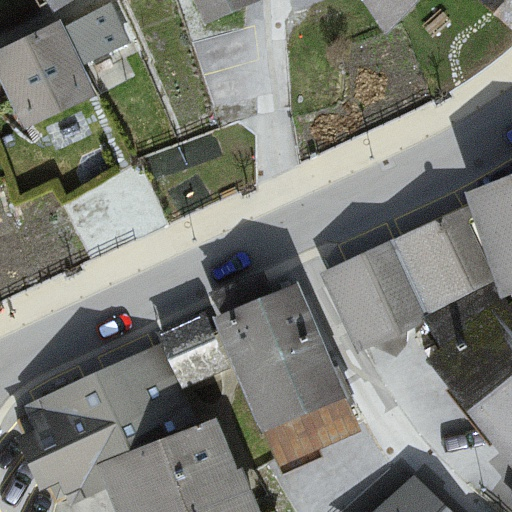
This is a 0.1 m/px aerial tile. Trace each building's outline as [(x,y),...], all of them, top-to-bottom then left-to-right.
[(60,0),(72,21),(106,0),(60,0)] [(261,0),(195,0),(208,30),(267,10),(261,0)] [(364,0),(388,38),(424,0),(364,0)] [(511,0),(474,0),(511,34),(511,0)] [(105,15),(67,34),(86,73),(129,54),(105,15)] [(0,47),(0,82),(24,127),(97,95),(86,73),(67,34),(59,17),(0,47)] [(511,183),(474,197),(511,298),(511,297),(511,183)] [(449,221),(334,278),(368,357),(481,289),(449,221)] [(293,294),(217,319),(273,455),(358,432),(293,294)] [(511,298),(427,366),(511,470),(511,298)] [(151,355),(12,419),(66,511),(113,496),(119,511),(261,511),(223,428),(205,434),(151,355)] [(444,511),(422,495),(410,511),(444,511)]
